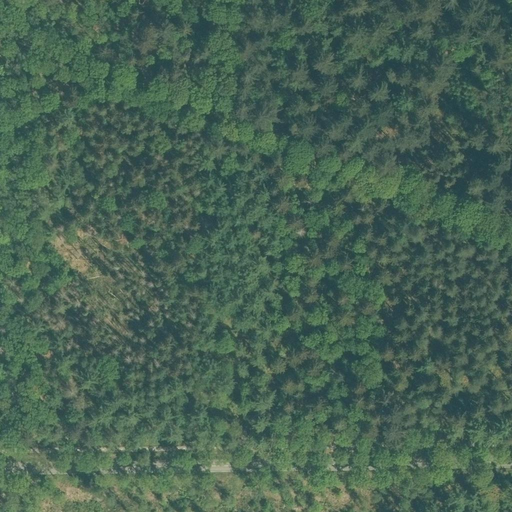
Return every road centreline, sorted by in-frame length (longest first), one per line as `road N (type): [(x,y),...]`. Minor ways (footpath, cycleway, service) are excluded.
road 1 (track): [(0,35),(511,229)]
road 2 (tertiary): [(511,461),(0,467)]
